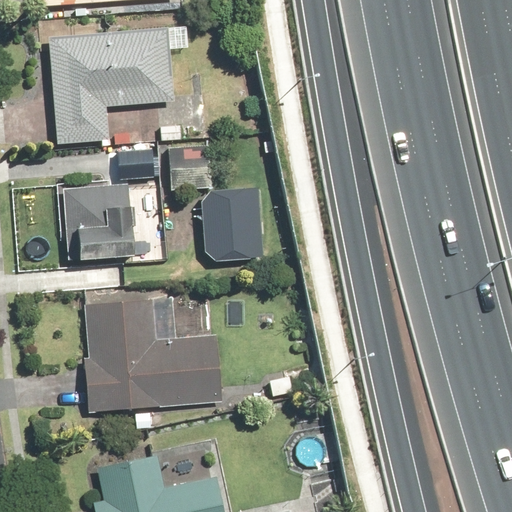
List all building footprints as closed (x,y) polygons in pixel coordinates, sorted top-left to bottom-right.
[(231,19),(214,22),(220,59),(236,56),(231,19)] [(176,21),(50,28),(57,142),(115,139),(113,102),(180,98),(176,21)] [(213,139),(169,141),(171,185),(215,183),(213,139)] [(146,174),(61,179),(65,259),(151,255),(146,174)] [(208,188),(202,199),(204,247),(216,256),(262,252),(256,184),(208,188)] [(177,292),(85,297),(91,407),(229,399),(225,328),(179,331),(177,292)] [(94,496),(98,511),(236,511),(226,464),(173,477),(166,448),(98,464),(104,494),(94,496)]
